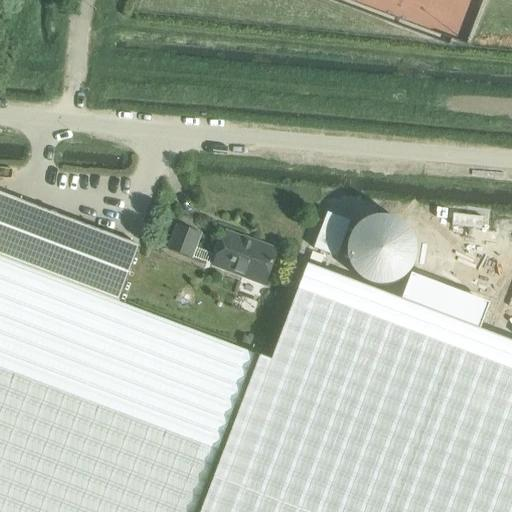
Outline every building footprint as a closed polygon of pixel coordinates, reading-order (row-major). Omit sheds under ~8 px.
[(0,511),(194,511),(253,355),(117,304),(139,247),(136,246),(0,193),(0,511)] [(191,258),(199,236),(177,227),(168,249),(191,258)] [(275,255),(242,242),(243,240),(225,233),(213,266),(263,285),(275,255)] [(459,332),(453,349),(475,358),(482,341),(459,332)] [(245,337),(242,346),(250,349),(253,340),(245,337)]
